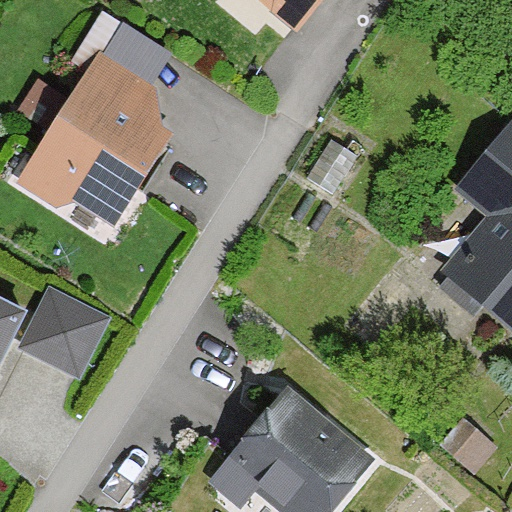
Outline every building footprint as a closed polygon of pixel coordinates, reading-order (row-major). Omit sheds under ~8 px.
[(246,0),(293,40),(327,0),(246,0)] [(102,52),(14,189),(57,216),(77,213),(112,235),(170,142),(157,87),(102,52)] [(511,134),(458,202),(494,231),(449,286),(511,336),(511,134)] [(30,316),(0,301),(0,377),(14,351),(45,367),(77,383),(106,326),(42,293),(30,316)] [(343,511),(376,476),(285,394),(241,444),(198,491),(220,511),(234,511),(250,495),(268,511),(343,511)]
